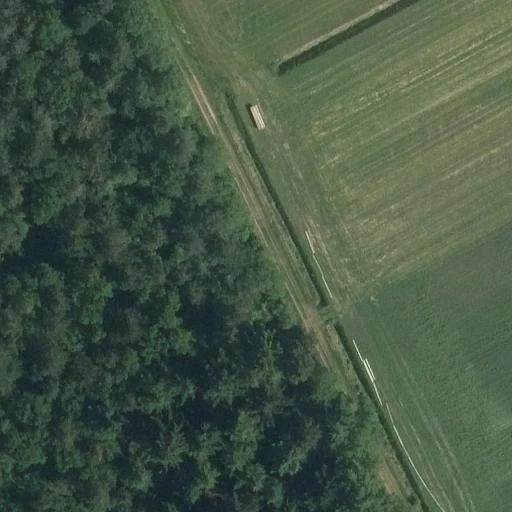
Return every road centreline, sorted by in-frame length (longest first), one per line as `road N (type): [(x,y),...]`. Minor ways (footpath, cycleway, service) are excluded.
road 1 (track): [(150,0),(396,511)]
road 2 (track): [(0,474),(143,511)]
